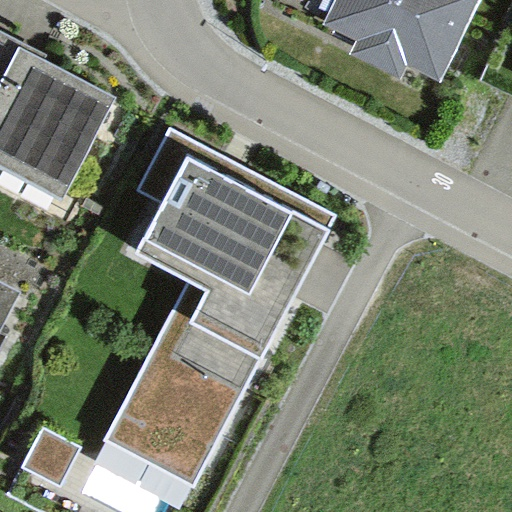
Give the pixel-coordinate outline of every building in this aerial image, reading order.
[(439,65),(472,0),(329,0),(326,7),(359,24),(353,37),(402,62),(409,49),(439,65)] [(0,154),(62,187),(116,85),(0,24),(0,154)] [(226,164),(182,141),(126,247),(187,279),(107,431),(196,477),(331,219),(226,164)] [(0,321),(18,287),(0,277),(0,321)] [(47,416),(27,457),(65,475),(85,434),(47,416)] [(112,465),(98,500),(126,511),(171,511),(180,492),(112,465)]
